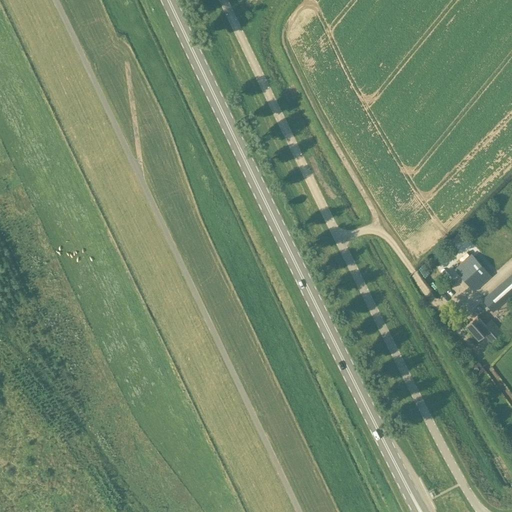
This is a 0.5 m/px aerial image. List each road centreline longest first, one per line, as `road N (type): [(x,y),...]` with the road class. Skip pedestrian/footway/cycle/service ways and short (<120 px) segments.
road 1 (unclassified): [(482,511),(461,484),(226,0)]
road 2 (secondary): [(423,511),(169,0)]
